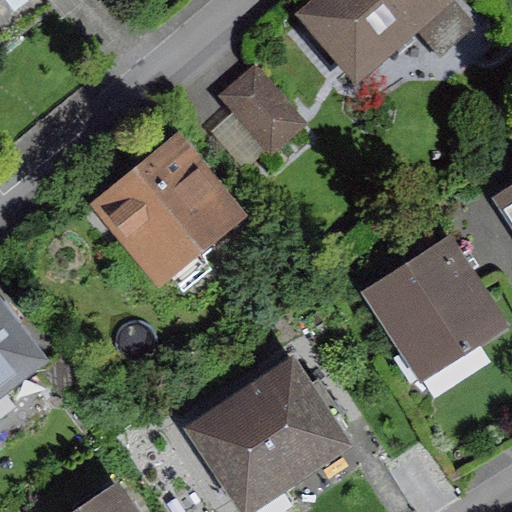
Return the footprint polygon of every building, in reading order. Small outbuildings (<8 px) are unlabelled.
[(435,0),(342,0),(299,35),(358,107),(457,26),(435,0)] [(258,80),(223,109),(272,168),(307,140),(258,80)] [(182,141),(93,212),(164,300),(252,229),(182,141)] [(511,195),(497,206),(511,228),(511,195)] [(450,247),(367,298),(426,395),(510,343),(450,247)] [(0,408),(51,370),(0,302),(0,408)] [(301,370),(194,440),(242,511),(280,511),(360,459),(301,370)] [(132,511),(121,495),(94,511),(132,511)]
